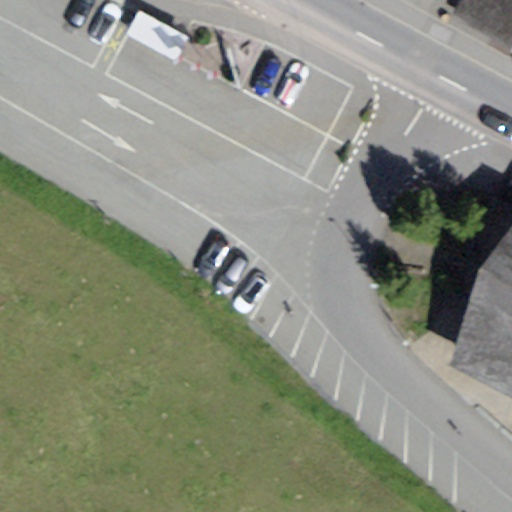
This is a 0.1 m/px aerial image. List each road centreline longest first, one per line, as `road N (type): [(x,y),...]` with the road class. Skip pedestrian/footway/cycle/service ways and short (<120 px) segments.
road 1 (residential): [(431,75),(339,222),(325,284),(347,344),(511,490)]
road 2 (secondary): [(292,0),(431,75)]
